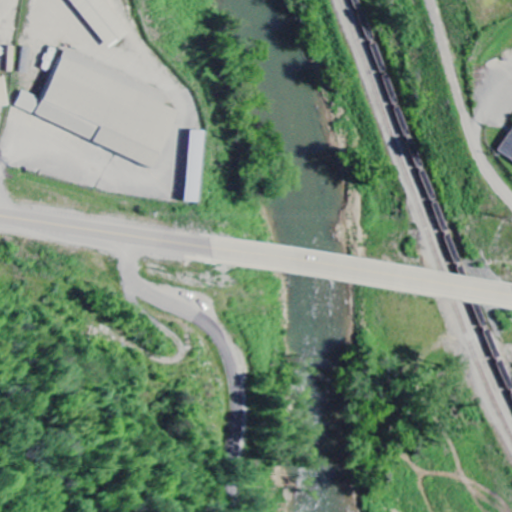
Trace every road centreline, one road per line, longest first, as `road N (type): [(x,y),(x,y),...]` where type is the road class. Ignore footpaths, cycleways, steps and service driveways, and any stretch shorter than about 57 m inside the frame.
road 1 (primary): [(184,232),(505,290)]
road 2 (residential): [(239,511),(233,371),(168,231)]
road 3 (primary): [(0,218),(184,232)]
